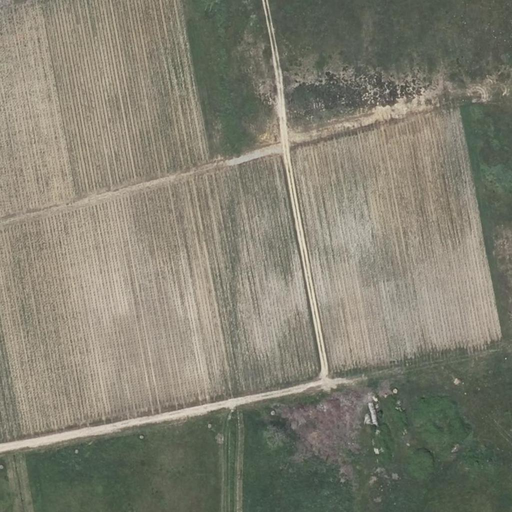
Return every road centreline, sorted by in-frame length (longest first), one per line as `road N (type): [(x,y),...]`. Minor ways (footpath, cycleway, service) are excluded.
road 1 (track): [(0,222),(511,86)]
road 2 (track): [(0,448),(511,342)]
road 3 (track): [(261,0),(326,385)]
